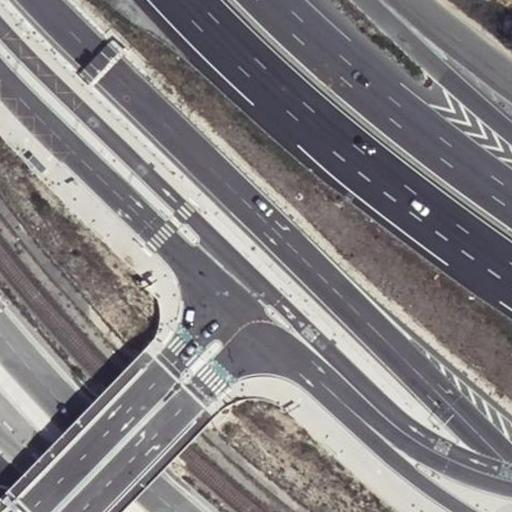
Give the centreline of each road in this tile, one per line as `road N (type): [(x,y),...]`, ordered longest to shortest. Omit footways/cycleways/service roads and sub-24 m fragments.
road 1 (unclassified): [(511,477),(423,436),(330,355),(0,21)]
road 2 (primary): [(44,0),(86,51),(511,468)]
road 3 (primary): [(0,70),(158,238),(360,418)]
road 4 (motorway): [(186,0),(300,111),(511,269)]
road 5 (motorway): [(511,200),(389,109),(271,0)]
road 6 (motorway): [(511,132),(364,0)]
road 7 (primary): [(360,418),(480,482),(511,489)]
road 8 (primary): [(360,418),(366,437),(467,511)]
road 9 (primary): [(511,79),(412,0)]
